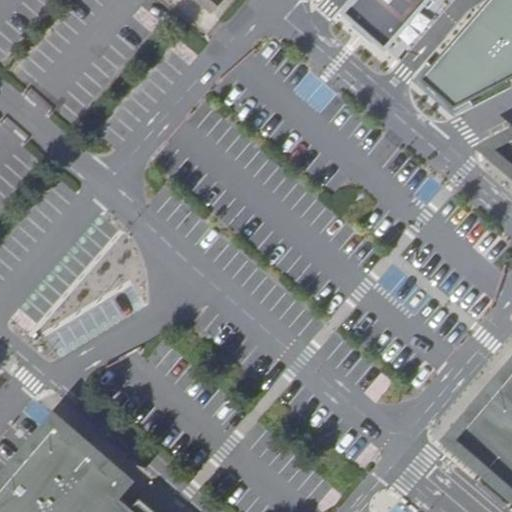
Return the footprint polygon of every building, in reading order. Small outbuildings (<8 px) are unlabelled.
[(197,0),(212,13),(222,0),(197,0)] [(361,0),(355,8),(400,45),(437,0),(361,0)] [(511,0),(492,0),(427,75),(457,104),(511,75),(511,0)] [(319,108),(330,88),(303,75),(293,96),(319,108)] [(511,371),(454,440),(511,489),(511,138),(492,149),(511,165),(511,371)] [(55,425),(0,488),(0,511),(155,511),(139,498),(131,508),(112,492),(121,482),(55,425)]
